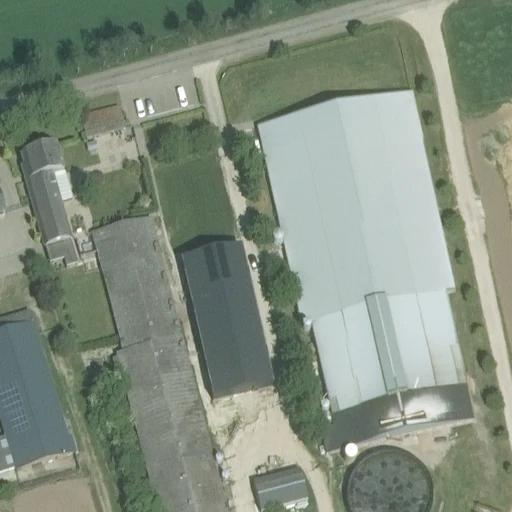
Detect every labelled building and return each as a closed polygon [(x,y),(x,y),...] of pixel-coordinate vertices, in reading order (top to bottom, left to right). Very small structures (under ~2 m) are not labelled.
[(341,448),(474,422),(449,290),(453,289),(416,92),(264,121),(321,419),(335,416),(341,448)] [(120,108),(81,118),(87,140),(125,130),(120,108)] [(53,177),(61,175),(55,151),(37,155),(39,163),(25,167),(29,182),(26,183),(45,249),(46,249),(50,265),(64,261),(66,269),(78,266),(53,177)] [(159,511),(226,511),(155,216),(93,231),(122,352),(121,352),(159,511)] [(241,248),(181,262),(213,402),(273,388),(241,248)] [(0,438),(0,476),(74,454),(34,324),(32,325),(28,312),(0,320),(0,425),(4,437),(0,438)] [(358,460),(362,511),(430,511),(425,455),(358,460)] [(260,511),(272,511),(308,503),(300,471),(253,483),(260,511)]
